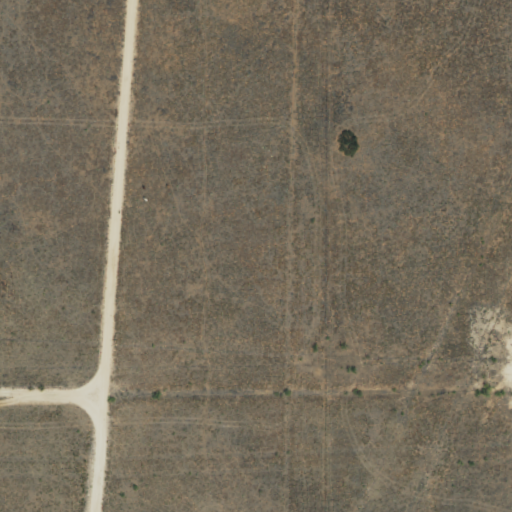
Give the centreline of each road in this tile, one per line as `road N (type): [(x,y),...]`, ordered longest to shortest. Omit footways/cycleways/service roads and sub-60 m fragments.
road 1 (track): [(152,0),(139,289),(115,511)]
road 2 (track): [(0,382),(123,386)]
